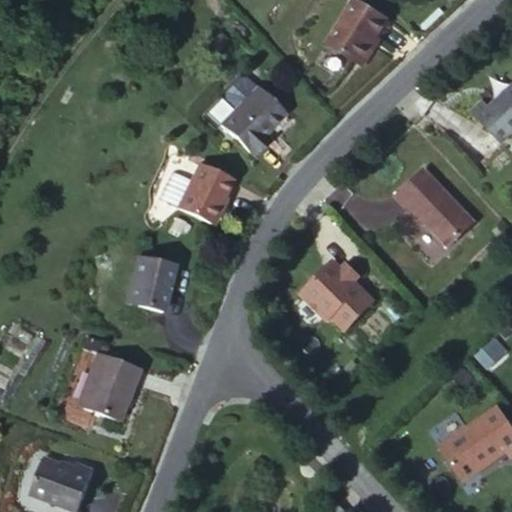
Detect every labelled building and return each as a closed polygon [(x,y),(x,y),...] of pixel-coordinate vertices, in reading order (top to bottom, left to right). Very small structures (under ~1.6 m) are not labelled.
[(358,68),(388,19),(354,0),(351,0),(325,47),(358,68)] [(492,139),(511,121),(511,86),(507,80),(483,103),(476,96),(462,107),(492,139)] [(249,156),(286,122),(256,90),(219,125),(249,156)] [(438,242),(463,218),(412,159),(386,182),(438,242)] [(206,227),(230,183),(197,165),(174,208),(206,227)] [(168,266),(131,254),(115,304),(152,316),(168,266)] [(321,273),(327,268),(314,254),(308,260),(321,273)] [(337,259),(327,268),(321,273),(308,260),(284,282),(313,315),(318,311),(331,324),(359,298),(340,276),(347,271),(337,259)] [(493,337),(474,355),(484,366),(503,348),(493,337)] [(109,431),(129,381),(88,365),(68,414),(109,431)] [(504,457),(511,451),(511,437),(490,406),(432,448),(457,482),(499,450),(504,457)] [(40,511),(67,511),(82,480),(66,474),(63,482),(32,470),(18,503),(40,511)] [(340,511),(327,499),(318,508),(321,511),(340,511)]
